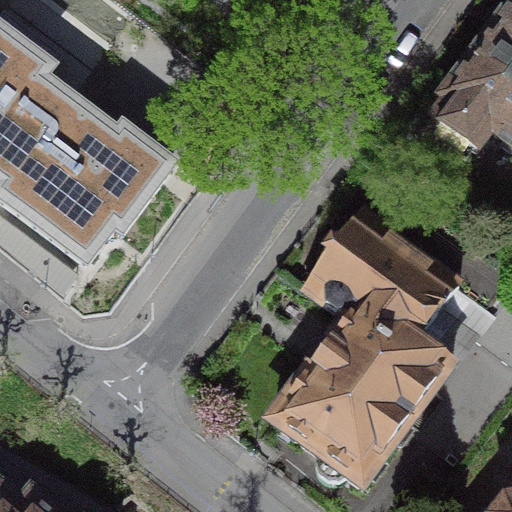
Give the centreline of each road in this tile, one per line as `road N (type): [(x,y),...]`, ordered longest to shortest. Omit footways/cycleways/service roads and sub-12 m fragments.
road 1 (residential): [(110,403),(417,0)]
road 2 (residential): [(110,403),(246,511)]
road 3 (residential): [(0,314),(110,403)]
